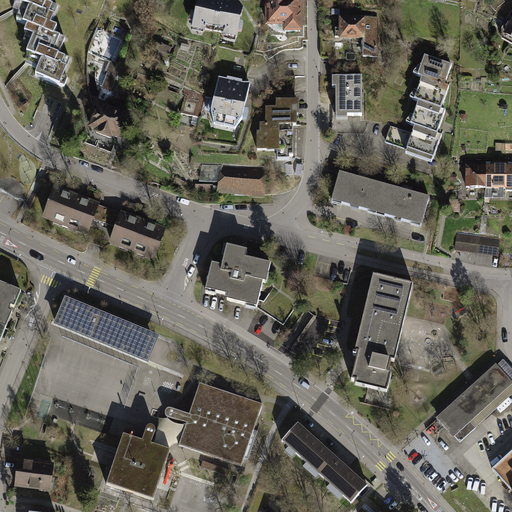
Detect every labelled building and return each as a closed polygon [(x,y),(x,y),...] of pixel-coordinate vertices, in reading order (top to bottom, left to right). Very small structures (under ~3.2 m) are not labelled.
[(15,0),(14,4),(21,8),(16,22),(28,27),(54,37),(55,36),(58,28),(52,26),(59,8),(47,3),(48,0),(15,0)] [(228,0),(199,0),(193,27),(236,37),(242,10),(237,2),(228,0)] [(267,0),(268,25),(271,28),(274,31),(278,33),(281,34),(285,34),(285,32),(301,32),(301,0),(267,0)] [(511,4),(508,0),(499,8),(504,14),(511,8),(511,4)] [(511,11),(503,30),(502,39),(511,44),(511,11)] [(365,20),(341,19),(341,29),(336,29),(336,38),(364,38),(364,57),(379,57),(379,18),(365,18),(365,20)] [(54,37),(28,27),(25,35),(34,38),(26,58),(34,61),(31,68),(38,71),(35,78),(66,91),(70,82),(64,79),(71,62),(59,57),(66,41),(55,36),(54,37)] [(419,77),(422,80),(415,101),(419,104),(442,111),(450,88),(445,86),(453,67),(426,57),(419,77)] [(102,88),(111,91),(120,65),(112,62),(102,88)] [(348,62),(333,62),(333,76),(337,76),(337,117),(362,117),(362,77),(349,77),(348,62)] [(280,101),(295,101),(295,77),(280,76),(280,101)] [(227,81),(218,79),(214,99),(206,97),(203,111),(211,113),(214,125),(234,129),(242,120),(247,121),(249,111),(245,110),(250,85),(242,84),(243,81),(228,78),(227,81)] [(277,109),(266,109),(266,125),(260,125),(260,134),(257,134),(257,151),(279,151),(279,156),(293,156),(293,126),(297,126),(298,115),(295,115),(295,101),(280,101),(277,101),(277,109)] [(415,128),(413,135),(392,127),(386,143),(435,160),(442,137),(438,136),(446,112),(442,111),(419,104),(412,126),(415,128)] [(127,115),(99,105),(90,128),(97,130),(96,133),(110,138),(111,136),(119,138),(127,115)] [(130,153),(124,168),(140,174),(146,159),(130,153)] [(467,188),(486,189),(487,167),(467,166),(467,188)] [(486,189),(506,189),(506,167),(487,167),(486,189)] [(220,168),(216,192),(263,196),(266,169),(220,168)] [(333,202),(377,214),(385,186),(341,174),(333,202)] [(377,214),(423,226),(430,198),(385,186),(377,214)] [(113,211),(54,190),(44,218),(87,234),(93,219),(108,225),(113,211)] [(121,215),(111,243),(155,260),(165,230),(121,215)] [(499,240),(458,234),(456,250),(496,255),(499,240)] [(248,251),(227,246),(222,267),(213,264),(206,291),(229,296),(228,302),(257,309),(263,283),(266,284),(271,264),(246,258),(248,251)] [(378,277),(351,382),(388,391),(392,374),(389,374),(411,285),(378,277)] [(0,327),(6,330),(22,292),(0,282),(0,327)] [(270,294),(261,308),(286,324),(295,310),(270,294)] [(159,335),(65,297),(53,324),(148,363),(159,335)] [(95,377),(44,361),(28,410),(48,417),(79,427),(95,377)] [(511,383),(496,366),(438,419),(460,443),(476,429),(469,421),(511,383)] [(140,371),(136,385),(176,396),(180,382),(140,371)] [(268,406),(202,384),(192,414),(174,408),(171,410),(170,414),(171,417),(189,423),(182,446),(247,468),(268,406)] [(125,435),(108,490),(157,505),(175,451),(153,444),(158,427),(156,424),(153,423),(149,425),(144,441),(125,435)] [(298,423),(282,441),(352,503),(368,486),(298,423)] [(511,451),(492,470),(511,490),(511,451)] [(54,462),(19,459),(16,486),(51,489),(54,462)]
